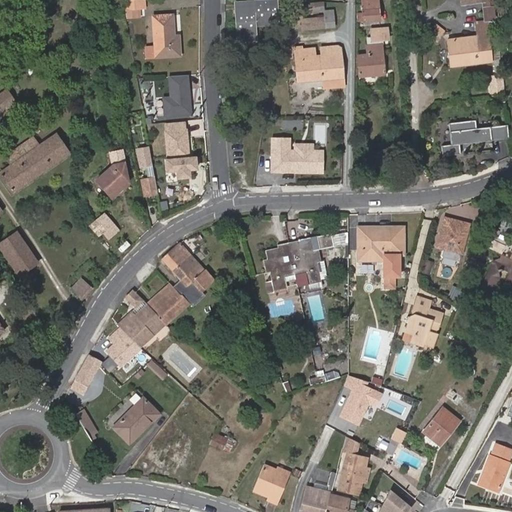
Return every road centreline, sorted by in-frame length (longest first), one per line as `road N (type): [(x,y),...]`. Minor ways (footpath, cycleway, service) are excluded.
road 1 (residential): [(223,208),(421,196),(511,172)]
road 2 (residential): [(42,420),(93,323),(142,256),(223,208)]
road 3 (residential): [(223,208),(214,0)]
road 4 (track): [(348,199),(353,0)]
road 5 (track): [(421,196),(416,0)]
road 6 (tertiary): [(230,511),(141,488),(100,489),(57,470)]
road 7 (track): [(439,511),(511,378)]
